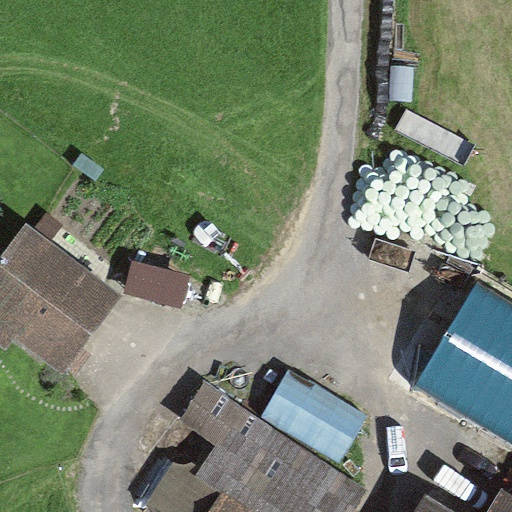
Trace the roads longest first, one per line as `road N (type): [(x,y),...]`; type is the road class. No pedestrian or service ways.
road 1 (track): [(351,0),(333,237),(297,306),(155,369),(128,406),(112,461),(111,511)]
road 2 (track): [(297,306),(364,352),(400,418),(411,470),(394,511)]
